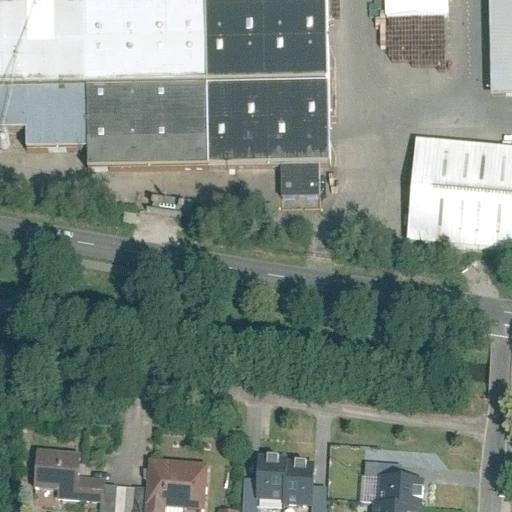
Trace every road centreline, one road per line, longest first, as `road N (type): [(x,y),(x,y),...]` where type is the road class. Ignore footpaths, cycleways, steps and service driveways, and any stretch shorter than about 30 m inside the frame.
road 1 (residential): [(0,228),(504,309)]
road 2 (residential): [(137,372),(494,436)]
road 3 (residential): [(504,309),(494,436)]
